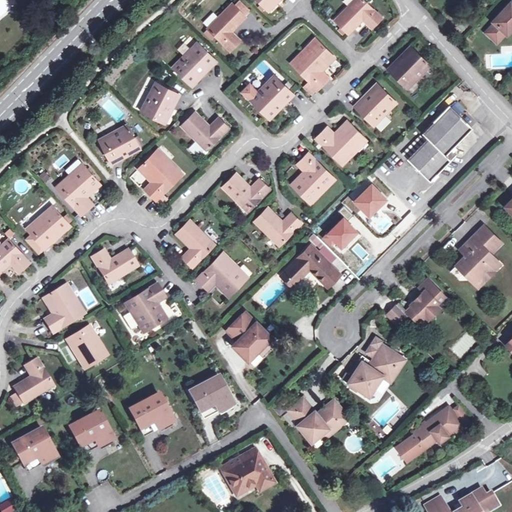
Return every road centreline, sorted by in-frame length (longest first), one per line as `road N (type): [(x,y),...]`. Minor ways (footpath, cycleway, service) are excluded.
road 1 (residential): [(413,16),(277,151),(251,137),(159,226),(102,222),(0,321)]
road 2 (residential): [(104,510),(265,419),(331,511)]
road 3 (residential): [(338,332),(345,315),(511,140)]
road 4 (residential): [(511,422),(364,511)]
road 5 (primary): [(0,114),(112,0)]
road 6 (residential): [(413,16),(511,122)]
